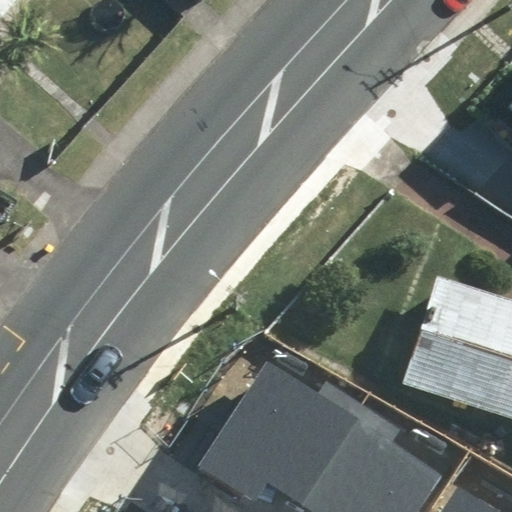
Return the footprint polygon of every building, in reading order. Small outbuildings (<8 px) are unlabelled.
[(0,0),(0,26),(23,0),(0,0)] [(0,72),(0,106),(53,142),(72,114),(4,67),(0,72)] [(406,376),(511,409),(511,294),(440,271),(406,376)] [(316,394),(266,361),(199,464),(256,501),(267,483),(300,505),(364,407),(324,381),(316,394)] [(401,430),(364,407),(300,505),(310,511),(418,511),(444,473),(394,440),(401,430)] [(503,511),(463,486),(446,511),(503,511)]
